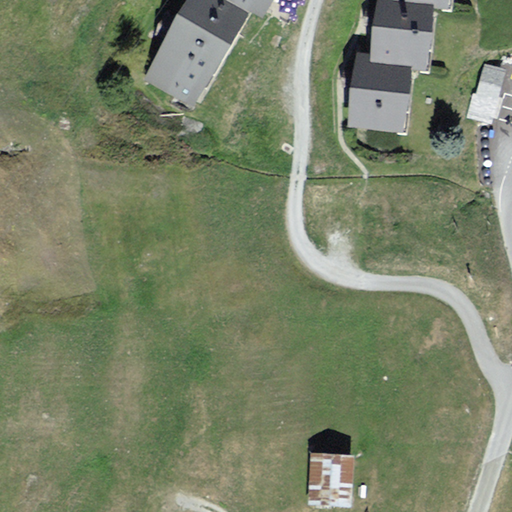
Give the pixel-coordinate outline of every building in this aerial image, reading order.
[(196,0),(146,84),(194,111),(248,22),(264,31),(280,0),(196,0)] [(358,60),(350,131),(406,136),(412,78),(430,80),(436,14),(451,17),(452,0),(380,0),(372,62),(358,60)] [(479,97),(493,100),(501,71),(487,67),(479,97)] [(471,114),(488,119),(492,103),(476,98),(471,114)] [(393,217),(356,217),(357,240),(393,239),(393,217)] [(412,242),(387,244),(389,276),(415,274),(412,242)] [(353,461),(312,459),(310,508),(350,510),(353,461)]
